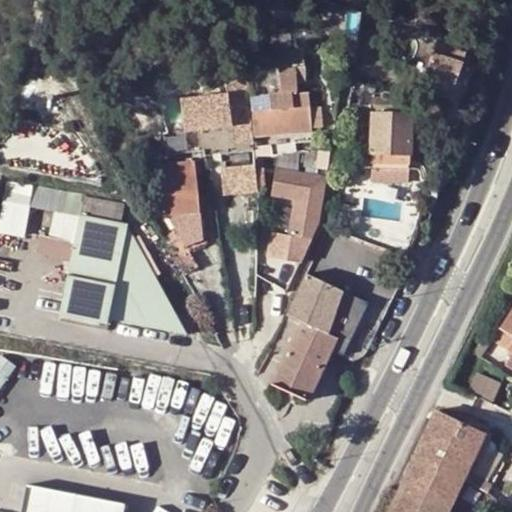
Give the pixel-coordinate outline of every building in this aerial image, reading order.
[(291,34),(270,36),(272,52),(292,50),(291,34)] [(454,45),(439,41),(430,72),(457,80),(463,61),(451,55),(454,45)] [(249,112),(252,136),(313,132),(313,128),(311,109),(311,107),(310,107),(308,90),(297,91),(296,84),(306,83),(303,51),(279,53),(282,93),(269,94),(270,110),(249,112)] [(252,136),(249,112),(248,96),(245,75),(223,78),(225,97),(179,103),(184,135),(229,128),(232,147),(253,144),(252,136)] [(269,94),(248,96),(249,112),(270,110),(269,94)] [(311,109),(313,128),(323,128),(321,107),(311,109)] [(414,113),(373,112),(372,154),(412,155),(414,113)] [(315,154),(303,152),(301,167),(313,168),(315,154)] [(372,154),(371,182),(411,184),(412,155),(372,154)] [(160,233),(183,275),(196,267),(185,248),(202,241),(195,162),(165,164),(166,181),(160,183),(162,209),(172,226),(160,233)] [(229,164),(230,193),(267,191),(265,162),(229,164)] [(326,178),(277,168),(272,193),(297,197),(289,234),(272,231),(267,254),(299,262),(317,223),(326,178)] [(81,206),(82,197),(83,193),(8,181),(0,221),(0,232),(22,236),(27,206),(53,210),(48,238),(74,243),(80,213),(84,214),(85,206),(81,206)] [(85,206),(84,214),(121,221),(124,204),(82,197),(81,206),(85,206)] [(74,243),(62,315),(110,323),(111,318),(190,331),(126,222),(121,221),(84,214),(80,213),(74,243)] [(374,306),(319,280),(305,274),(286,312),(301,320),(271,383),(306,401),(330,349),(349,358),(374,306)] [(511,307),(491,340),(511,354),(511,307)] [(475,374),(466,392),(489,403),(497,385),(475,374)] [(463,423),(436,411),(415,457),(463,480),(467,472),(472,461),(485,434),(463,423)] [(466,417),(463,423),(485,434),(488,428),(466,417)] [(492,437),(485,434),(472,461),(479,464),(492,437)] [(415,457),(389,511),(448,511),(462,484),(463,480),(415,457)] [(467,472),(463,480),(487,494),(491,486),(467,472)] [(126,511),(128,504),(29,485),(23,511),(126,511)]
